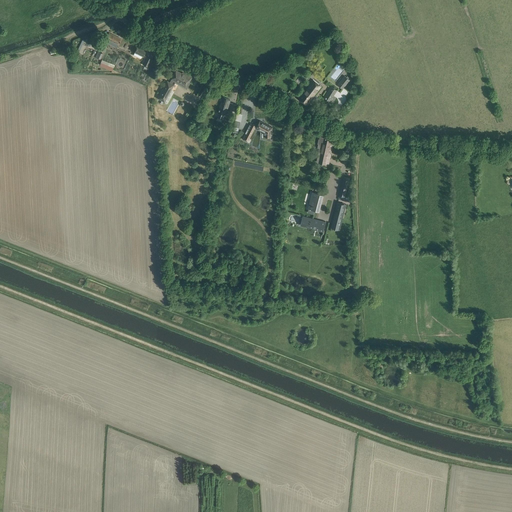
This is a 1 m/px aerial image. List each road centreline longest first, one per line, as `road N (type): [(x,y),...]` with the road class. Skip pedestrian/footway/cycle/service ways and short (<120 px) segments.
road 1 (track): [(0,257),(420,421),(511,441)]
road 2 (track): [(0,286),(401,443),(511,469)]
road 3 (unclassified): [(348,137),(145,33)]
road 4 (unclassified): [(511,149),(348,137)]
